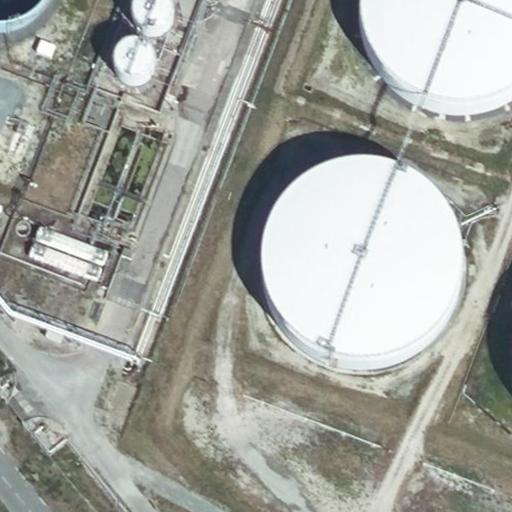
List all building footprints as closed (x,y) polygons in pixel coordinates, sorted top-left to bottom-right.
[(0,0),(0,37),(19,33),(26,29),(32,25),(37,21),(41,17),(48,6),(49,3),(50,0),(0,0)] [(364,49),(369,61),(370,63),(375,73),(380,79),(385,86),(395,95),(403,101),(412,106),(419,110),(431,114),(448,118),(456,118),(468,118),(480,116),(488,114),(505,107),(511,103),(511,0),(360,0),(359,10),(359,20),(361,38),(364,49)] [(133,27),(134,31),(135,32),(137,36),(140,39),(144,41),(148,42),(156,42),(161,41),(164,39),(168,36),(170,33),(172,29),(172,25),(172,21),(172,17),(170,13),(168,10),(165,7),(158,3),(150,3),(143,5),(141,6),(137,10),(133,17),(132,23),(133,27)] [(114,74),(116,81),(117,83),(120,86),(123,88),(130,91),(134,92),(142,90),(147,87),(150,84),(153,78),(154,71),(152,63),(150,59),(145,55),(140,53),(136,52),(132,52),(128,53),(125,54),(120,57),(117,61),(115,66),(114,68),(114,74)] [(367,375),(377,375),(391,372),(402,368),(411,364),(420,358),(428,353),(438,343),(448,330),(456,316),(460,305),(462,295),(464,281),(464,267),(461,250),(457,238),(450,224),(443,214),(437,206),(423,194),(406,184),(399,181),(391,179),(379,176),(371,175),(353,176),(336,179),(324,183),(310,191),(304,195),(295,203),(289,209),(282,218),(273,234),(268,245),(266,255),(265,265),(264,273),(265,289),(267,301),(273,316),(279,328),(283,334),(293,346),(302,354),(308,358),(323,366),(335,371),(347,374),(355,375),(367,375)] [(51,326),(45,340),(60,347),(66,332),(51,326)]
